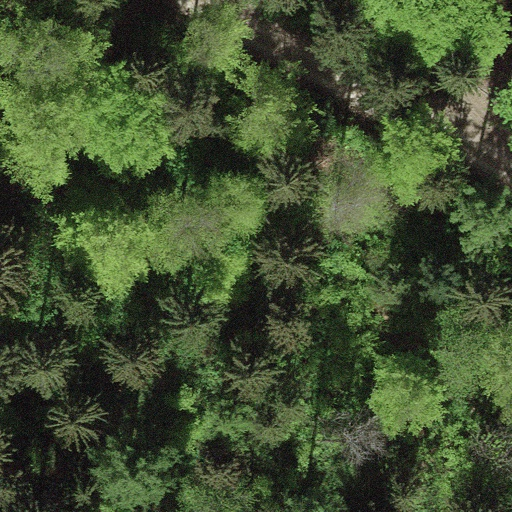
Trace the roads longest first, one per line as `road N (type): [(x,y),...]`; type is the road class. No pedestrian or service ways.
road 1 (track): [(511,173),(199,0)]
road 2 (track): [(487,160),(349,0)]
